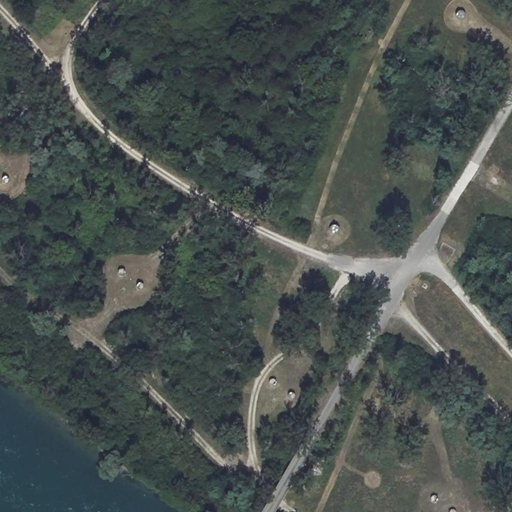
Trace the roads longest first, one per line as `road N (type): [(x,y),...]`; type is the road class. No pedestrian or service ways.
road 1 (track): [(0,7),(123,146),(253,227),(371,277),(397,298)]
road 2 (track): [(309,450),(511,97)]
road 3 (track): [(287,511),(244,484),(83,330),(0,268)]
road 4 (track): [(397,298),(511,425)]
road 5 (track): [(511,355),(420,255)]
